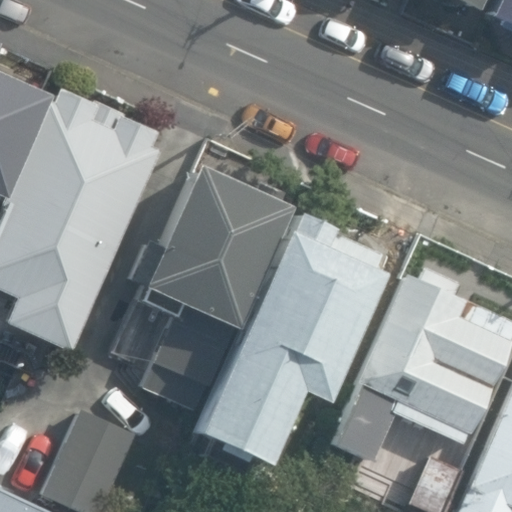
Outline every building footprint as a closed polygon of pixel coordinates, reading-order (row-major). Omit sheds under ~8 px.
[(511,0),(483,0),(476,15),(511,32),(511,0)] [(0,195),(44,97),(0,76),(0,195)] [(163,136),(57,89),(0,215),(0,293),(11,298),(1,322),(66,351),(163,136)] [(275,203),(188,166),(135,288),(222,326),(275,203)] [(378,257),(282,214),(183,436),(252,467),(285,392),(312,404),(378,257)] [(510,311),(398,262),(321,439),(363,457),(384,411),(453,441),(510,311)] [(511,511),(511,350),(441,511),(511,511)] [(91,511),(131,421),(78,397),(37,490),(88,511),(91,511)] [(62,511),(0,484),(0,511),(62,511)]
